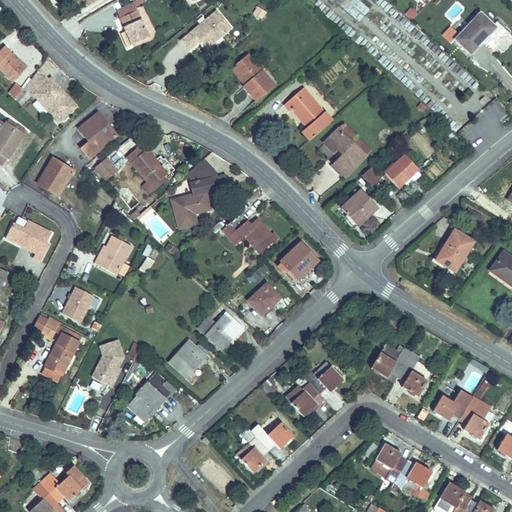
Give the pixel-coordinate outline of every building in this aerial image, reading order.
[(453,23),(465,10),(455,2),(444,15),(453,23)] [(118,10),(121,17),(136,11),(133,3),(118,10)] [(257,6),(252,14),(261,20),(266,13),(257,6)] [(136,11),(121,17),(120,18),(126,31),(132,45),(148,38),(136,11)] [(217,11),(181,41),(188,50),(200,40),(206,48),(231,28),(217,11)] [(480,13),(454,40),(470,55),(483,42),(485,45),(502,27),(497,22),(493,25),(480,13)] [(132,45),(126,31),(120,34),(126,47),(132,45)] [(27,68),(4,46),(0,50),(0,70),(12,82),(27,68)] [(248,56),(234,68),(248,83),(244,87),(256,101),(274,85),(248,56)] [(49,80),(39,68),(26,86),(29,89),(38,100),(48,111),(58,123),(76,107),(51,78),(49,80)] [(248,83),(234,68),(231,70),(245,86),(248,83)] [(15,84),(8,93),(15,100),(23,90),(15,84)] [(29,89),(26,86),(23,90),(15,100),(18,103),(29,89)] [(332,122),(303,88),(285,104),(290,110),(292,108),(300,117),(299,118),(307,127),(302,132),(310,141),(332,122)] [(48,111),(38,100),(33,105),(42,116),(48,111)] [(98,113),(79,129),(89,142),(81,149),(89,159),(116,136),(98,113)] [(7,122),(24,134),(26,131),(9,119),(7,122)] [(0,163),(3,166),(24,134),(7,122),(6,121),(4,123),(0,129),(0,163)] [(339,129),(364,155),(369,149),(344,124),(339,129)] [(339,129),(324,143),(334,154),(338,150),(342,155),(332,164),(345,177),(366,157),(339,129)] [(126,157),(147,182),(151,187),(163,177),(167,174),(156,161),(147,150),(142,154),(137,148),(126,157)] [(398,188),(416,171),(418,170),(405,156),(385,174),(398,188)] [(52,158),(37,184),(58,197),(74,171),(52,158)] [(156,161),(167,174),(170,171),(159,158),(156,161)] [(116,170),(107,159),(89,174),(100,185),(116,170)] [(187,174),(192,179),(208,165),(203,160),(187,174)] [(345,177),(332,164),(330,166),(343,179),(345,177)] [(206,193),(214,190),(211,179),(216,174),(208,165),(192,179),(190,181),(193,195),(172,201),(179,229),(197,224),(194,214),(193,212),(197,211),(197,213),(210,210),(206,193)] [(379,179),(370,169),(363,176),(372,186),(379,179)] [(420,176),(416,171),(404,183),(407,187),(420,176)] [(211,179),(214,190),(227,187),(224,176),(211,179)] [(151,187),(147,182),(142,187),(148,195),(166,180),(163,177),(151,187)] [(129,189),(122,193),(132,207),(138,203),(129,189)] [(361,190),(341,209),(357,226),(377,208),(361,190)] [(118,218),(123,209),(115,201),(109,213),(118,218)] [(137,212),(131,217),(134,220),(140,215),(137,212)] [(257,219),(250,225),(240,214),(221,230),(235,245),(245,237),(259,254),(277,238),(273,233),(271,235),(257,219)] [(13,224),(5,238),(21,246),(22,245),(29,248),(28,250),(35,253),(33,258),(41,262),(49,245),(46,244),(42,242),(43,240),(47,242),(51,234),(27,221),(23,229),(13,224)] [(454,230),(441,252),(445,254),(440,263),(455,272),(473,242),(454,230)] [(112,236),(106,247),(100,258),(98,257),(94,264),(116,275),(131,247),(112,236)] [(317,261),(301,243),(281,262),(281,263),(277,266),(282,272),(286,268),(297,280),(317,261)] [(147,257),(148,257),(153,248),(148,245),(143,255),(147,257)] [(100,258),(106,247),(103,246),(98,257),(100,258)] [(441,252),(436,261),(440,263),(445,254),(441,252)] [(511,258),(503,253),(490,271),(506,282),(507,280),(511,283),(511,258)] [(154,262),(148,257),(147,257),(139,270),(146,274),(154,262)] [(262,316),(281,299),(266,284),(247,301),(262,316)] [(79,323),(89,306),(93,297),(76,288),(62,314),(79,323)] [(215,324),(205,335),(222,351),(230,342),(225,338),(228,336),(229,337),(235,332),(237,334),(242,328),(225,313),(215,324)] [(39,316),(33,328),(42,332),(40,335),(51,340),(55,332),(58,326),(59,323),(49,318),(48,321),(39,316)] [(205,335),(215,324),(208,317),(197,328),(205,335)] [(92,322),(91,331),(99,333),(101,323),(92,322)] [(58,326),(55,332),(61,335),(62,334),(78,343),(81,338),(58,326)] [(230,342),(237,334),(235,332),(229,337),(228,336),(225,338),(230,342)] [(62,375),(78,343),(62,334),(61,335),(45,367),(46,367),(61,375),(62,375)] [(111,387),(115,379),(113,378),(118,368),(124,358),(118,340),(99,346),(103,356),(92,377),(111,387)] [(186,379),(194,371),(190,367),(192,364),(194,366),(199,360),(202,362),(207,357),(188,340),(168,363),(186,379)] [(128,356),(135,360),(141,348),(135,343),(128,356)] [(397,377),(412,353),(403,348),(400,354),(385,345),(371,369),(381,375),(384,370),(389,373),(390,372),(397,377)] [(412,353),(397,377),(405,381),(404,382),(409,385),(406,390),(417,397),(427,381),(411,371),(419,358),(412,353)] [(486,374),(488,369),(472,359),(469,363),(486,374)] [(190,367),(194,371),(202,362),(199,360),(194,366),(192,364),(190,367)] [(313,374),(317,379),(331,367),(326,362),(313,374)] [(43,374),(57,381),(61,375),(46,367),(43,374)] [(309,369),(302,376),(319,394),(319,395),(326,389),(330,385),(334,389),(343,380),(331,367),(317,379),(313,374),(309,369)] [(473,370),(463,387),(472,392),(482,375),(473,370)] [(176,390),(156,372),(136,395),(139,397),(128,409),(145,423),(171,393),(172,395),(176,390)] [(302,376),(301,375),(294,382),(298,386),(286,398),(304,417),(311,411),(313,409),(309,405),(313,401),(312,400),(319,394),(302,376)] [(276,387),(268,378),(260,386),(268,394),(276,387)] [(459,420),(472,398),(460,390),(453,403),(442,396),(432,412),(448,421),(451,416),(459,420)] [(319,395),(319,394),(312,400),(313,401),(317,405),(313,409),(311,411),(312,411),(324,400),(319,395)] [(489,408),(472,398),(459,420),(466,425),(466,426),(471,428),(468,433),(479,440),(488,424),(482,420),(489,408)] [(422,409),(416,419),(422,423),(428,412),(422,409)] [(258,424),(251,431),(268,450),(275,444),(276,445),(280,442),(283,446),(293,437),(281,424),(268,435),(258,424)] [(251,431),(246,427),(239,433),(244,438),(251,431)] [(268,450),(251,431),(244,438),(248,443),(236,455),(253,474),(262,465),(258,461),(263,457),(262,456),(268,450)] [(511,438),(506,435),(497,450),(508,457),(510,452),(511,453),(511,438)] [(393,483),(406,461),(399,457),(401,454),(385,444),(375,460),(371,468),(386,477),(386,478),(393,483)] [(414,466),(406,461),(393,483),(391,488),(399,492),(402,487),(407,479),(417,485),(420,480),(425,483),(425,482),(431,472),(416,463),(414,466)] [(50,474),(39,483),(57,503),(63,497),(67,502),(88,483),(73,466),(65,473),(68,476),(59,484),(50,474)] [(407,479),(402,487),(426,502),(431,493),(426,491),(430,485),(425,482),(425,483),(422,488),(417,485),(407,479)] [(32,490),(42,500),(28,511),(53,511),(50,509),(57,503),(39,483),(32,490)] [(463,511),(471,500),(463,495),(465,492),(449,483),(443,494),(447,497),(440,509),(444,511),(463,511)] [(478,504),(471,500),(463,511),(494,511),(496,511),(480,501),(478,504)] [(53,511),(60,511),(63,510),(57,503),(50,509),(53,511)]
